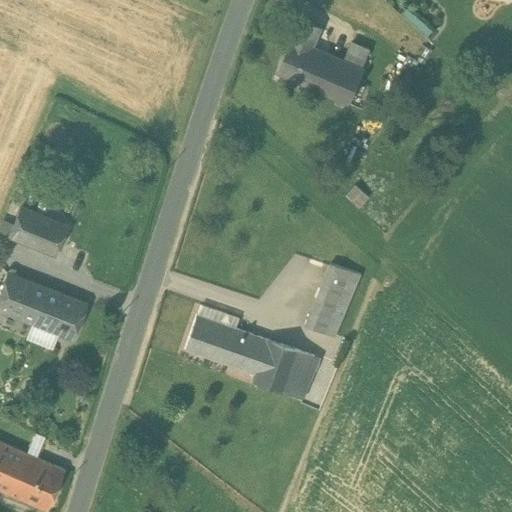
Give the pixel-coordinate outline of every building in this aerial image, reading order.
[(302,21),(279,73),(314,88),(328,55),(311,48),(319,29),(302,21)] [(370,51),(351,43),(343,62),(361,70),(370,51)] [(343,62),(328,55),(314,88),(347,102),(361,70),(343,62)] [(349,194),(362,205),(369,196),(356,186),(349,194)] [(62,197),(50,192),(46,204),(57,208),(62,197)] [(65,225),(20,207),(9,235),(54,254),(65,225)] [(330,264),(305,327),(335,338),(361,275),(330,264)] [(46,288),(8,273),(0,291),(0,309),(32,322),(46,288)] [(85,303),(46,288),(32,322),(54,331),(71,338),(85,303)] [(201,306),(197,315),(236,328),(239,319),(201,306)] [(236,328),(197,315),(186,349),(256,374),(253,381),(283,392),(300,351),(236,328)] [(54,331),(32,322),(26,337),(49,345),(54,331)] [(300,351),(283,392),(298,397),(315,356),(300,351)] [(35,433),(29,448),(38,452),(45,437),(35,433)] [(26,447),(0,435),(0,485),(7,489),(26,447)] [(29,448),(26,447),(7,489),(45,506),(64,464),(38,452),(29,448)]
